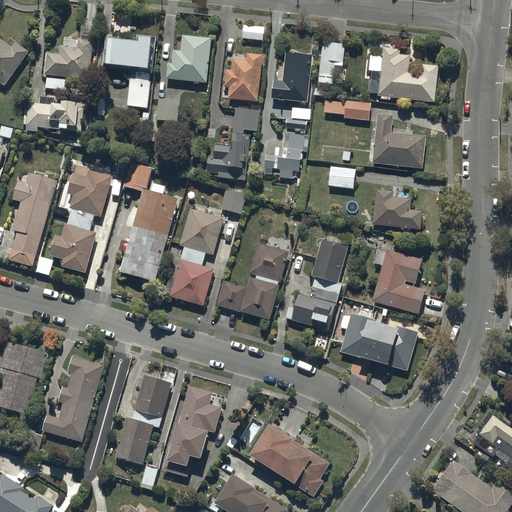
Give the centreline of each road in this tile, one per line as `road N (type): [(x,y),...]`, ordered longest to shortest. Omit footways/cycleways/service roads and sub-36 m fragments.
road 1 (unclassified): [(410,443),(461,367),(481,290),(490,21)]
road 2 (residential): [(410,443),(319,386),(0,292)]
road 3 (residential): [(490,21),(287,0)]
